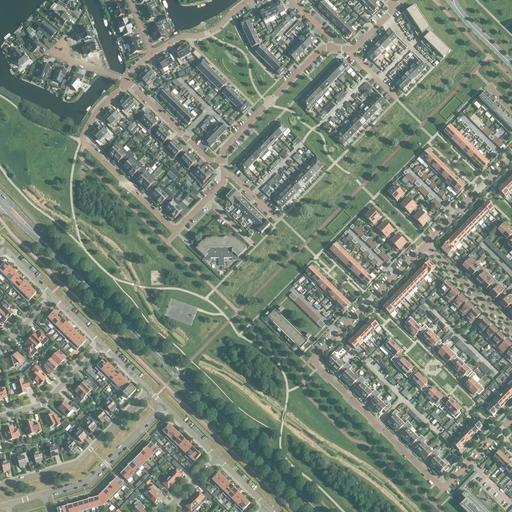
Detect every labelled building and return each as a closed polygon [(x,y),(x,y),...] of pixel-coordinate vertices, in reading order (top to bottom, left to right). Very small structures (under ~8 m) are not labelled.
[(67,6),(68,5),(74,9),(77,4),(73,2),(74,0),(59,0),(59,1),(56,5),(58,6),(66,12),(67,11),(64,10),(67,6)] [(317,8),(321,11),(327,5),(324,1),(324,0),(320,0),(319,1),(322,3),(317,8)] [(371,0),(370,0),(364,6),(368,10),(375,3),(371,0)] [(118,18),(125,15),(124,13),(125,13),(123,9),(122,9),(121,4),(117,6),(116,2),(110,4),(111,9),(114,8),(115,12),(114,12),(116,17),(117,18),(118,18)] [(156,6),(154,2),(147,4),(148,9),(144,11),(148,21),(155,18),(151,8),(156,6)] [(279,14),(288,10),(284,5),(282,6),(280,2),(275,5),(279,14)] [(375,3),(368,10),(373,14),(373,13),(374,14),(376,12),(375,11),(379,7),(375,3)] [(274,16),(279,14),(275,5),(270,7),(274,16)] [(331,9),(327,5),(321,11),(325,15),(331,9)] [(64,14),(66,12),(58,6),(54,11),(55,13),(51,18),(55,21),(54,21),(58,24),(62,27),(62,26),(63,27),(65,24),(67,21),(65,19),(67,17),(64,14)] [(270,7),(265,10),(269,19),(274,16),(270,7)] [(424,20),(421,16),(418,11),(414,7),(403,14),(406,19),(409,24),(412,28),(415,33),(418,37),(430,30),(427,25),(424,20)] [(329,19),(335,12),(331,9),(325,15),(329,19)] [(265,10),(259,12),(264,21),(269,19),(265,10)] [(339,16),(335,12),(329,19),(333,23),(339,16)] [(343,20),(339,16),(333,23),(337,26),(343,20)] [(120,31),(131,27),(130,23),(129,23),(128,20),(123,22),(122,19),(115,22),(116,25),(118,24),(119,27),(118,27),(120,31)] [(250,19),(248,20),(240,24),(243,29),(251,25),(253,24),(250,19)] [(343,20),(337,26),(341,30),(347,24),(343,20)] [(154,35),(166,31),(166,30),(164,31),(161,25),(162,25),(160,22),(159,23),(157,24),(158,26),(152,29),(153,32),(152,32),(154,35)] [(41,39),(44,35),(50,40),(52,37),(51,36),(52,35),(53,35),(52,35),(55,32),(44,23),(41,26),(40,27),(41,28),(39,31),(36,34),(41,39)] [(351,28),(347,24),(341,30),(344,34),(351,28)] [(245,34),(253,30),(251,25),(243,29),(245,34)] [(89,41),(88,38),(90,37),(86,27),(79,30),(80,33),(75,35),(78,41),(83,39),(84,43),(87,42),(89,41)] [(133,31),(131,27),(120,31),(122,35),(123,37),(122,38),(123,41),(129,38),(130,38),(129,35),(133,33),(132,31),(133,31)] [(29,28),(26,30),(32,39),(26,43),(28,45),(27,46),(30,50),(31,50),(33,53),(40,48),(37,44),(38,43),(34,37),(36,35),(29,28)] [(355,32),(351,28),(344,34),(349,38),(352,35),(353,35),(355,33),(354,32),(355,32)] [(256,35),(253,30),(245,34),(247,39),(256,35)] [(166,31),(154,35),(155,39),(157,42),(163,39),(164,42),(169,39),(166,31)] [(310,32),(305,38),(312,45),(318,39),(310,32)] [(398,40),(396,38),(393,36),(390,33),(386,37),(394,45),(398,41),(398,40)] [(425,38),(424,36),(419,40),(421,42),(421,43),(440,62),(450,52),(430,33),(425,38)] [(250,44),(258,40),(256,35),(247,39),(250,44)] [(382,40),(389,47),(390,49),(394,45),(386,37),(382,40)] [(139,45),(137,42),(138,42),(137,38),(130,41),(129,38),(123,41),(122,41),(124,46),(127,44),(129,49),(139,45)] [(312,45),(305,38),(301,42),(308,49),(312,45)] [(95,51),(93,43),(95,42),(94,39),(89,41),(87,42),(87,45),(88,45),(85,46),(81,47),(84,55),(87,54),(87,55),(93,53),(93,52),(95,51)] [(250,44),(252,49),(260,45),(258,40),(250,44)] [(385,51),(389,47),(382,40),(378,44),(385,51)] [(304,53),(308,49),(301,42),(297,46),(304,53)] [(378,44),(374,48),(383,56),(387,52),(385,51),(378,44)] [(129,49),(131,54),(127,55),(129,60),(137,57),(136,54),(142,51),(141,48),(140,48),(139,45),(129,49)] [(188,47),(186,45),(183,47),(183,48),(181,49),(186,57),(191,54),(187,48),(188,47)] [(266,50),(262,46),(256,53),(260,57),(266,50)] [(304,53),(297,46),(293,50),(300,57),(304,53)] [(19,67),(22,64),(23,65),(27,62),(26,61),(27,60),(23,55),(26,53),(22,49),(19,51),(17,48),(11,53),(16,59),(14,61),(19,67)] [(383,56),(374,48),(371,52),(379,60),(383,56)] [(181,49),(179,50),(178,49),(176,51),(176,52),(180,59),(177,60),(180,66),(183,64),(181,60),(186,57),(181,49)] [(266,50),(260,57),(263,60),(270,54),(266,50)] [(293,50),(288,55),(295,62),(300,57),(293,50)] [(196,51),(193,54),(199,60),(202,57),(196,51)] [(379,60),(371,52),(367,56),(375,64),(379,60)] [(270,54),(263,60),(267,64),(274,58),(270,54)] [(169,69),(174,67),(176,69),(178,67),(175,61),(173,63),(168,56),(168,55),(165,57),(166,57),(163,59),(169,69)] [(274,58),(267,64),(271,68),(278,62),(274,58)] [(169,69),(163,59),(161,60),(161,59),(158,61),(159,61),(158,62),(162,69),(160,70),(163,76),(166,74),(163,70),(168,67),(169,69)] [(345,71),(347,72),(351,68),(349,67),(342,60),(338,64),(345,71)] [(415,66),(416,66),(422,72),(426,68),(423,66),(421,63),(419,61),(418,60),(414,64),(415,66)] [(207,66),(203,62),(196,69),(200,73),(207,66)] [(278,62),(271,68),(275,72),(281,65),(278,62)] [(345,71),(338,64),(335,68),(341,75),(345,71)] [(47,67),(42,65),(40,71),(37,69),(34,75),(38,76),(37,78),(44,81),(48,82),(50,77),(49,76),(52,71),(49,69),(50,68),(49,67),(47,67)] [(281,65),(275,72),(279,76),(285,69),(281,65)] [(204,76),(211,70),(207,66),(200,73),(204,76)] [(418,76),(422,72),(416,66),(415,66),(412,70),(418,76)] [(57,82),(60,83),(60,84),(63,77),(64,78),(67,71),(59,68),(58,73),(56,72),(52,81),(53,81),(56,82),(57,83),(57,82)] [(331,72),(338,78),(341,75),(335,68),(331,72)] [(144,74),(153,82),(157,78),(158,80),(160,78),(156,73),(154,75),(148,70),(147,69),(145,71),(146,72),(144,74)] [(204,76),(208,80),(214,74),(211,70),(204,76)] [(418,76),(412,70),(408,73),(415,80),(418,76)] [(327,76),(334,82),(338,78),(331,72),(327,76)] [(404,77),(411,84),(415,80),(408,73),(404,77)] [(72,81),(69,80),(64,92),(65,92),(66,89),(69,90),(70,87),(76,92),(81,85),(79,84),(81,82),(83,77),(75,74),(72,81)] [(153,82),(144,74),(142,76),(141,75),(139,78),(141,80),(148,87),(153,82)] [(212,84),(218,77),(214,74),(208,80),(212,84)] [(407,88),(411,84),(404,77),(403,75),(402,76),(399,79),(407,88)] [(323,80),(330,86),(334,82),(327,76),(323,80)] [(216,88),(222,81),(218,77),(212,84),(216,88)] [(407,88),(399,79),(395,83),(403,92),(407,88)] [(323,80),(320,83),(326,90),(330,86),(323,80)] [(220,92),(226,85),(222,81),(216,88),(220,92)] [(328,92),(326,90),(320,83),(316,87),(322,94),(324,95),(328,92)] [(324,95),(322,94),(316,87),(312,91),(319,98),(320,99),(324,95)] [(226,98),(233,92),(229,88),(222,94),(226,98)] [(170,94),(166,90),(159,97),(162,100),(161,100),(162,100),(162,101),(163,101),(170,94)] [(312,91),(308,95),(315,102),(316,103),(320,99),(319,98),(312,91)] [(170,94),(163,101),(163,102),(164,102),(164,103),(164,102),(167,105),(176,96),(172,92),(170,94)] [(230,102),(237,95),(233,92),(226,98),(230,102)] [(374,100),(381,107),(385,103),(377,94),(373,98),(374,100)] [(487,98),(488,97),(484,94),(478,100),(476,102),(482,107),(483,105),(490,99),(489,99),(487,98)] [(241,99),(237,95),(230,102),(234,106),(241,99)] [(316,103),(315,102),(308,95),(304,99),(311,105),(313,107),(316,103)] [(132,109),(136,105),(138,107),(140,105),(135,100),(133,102),(127,96),(127,97),(126,96),(124,98),(125,99),(123,101),(130,107),(132,109)] [(178,102),(180,100),(176,96),(167,105),(170,108),(171,108),(170,109),(171,109),(178,102)] [(374,100),(373,98),(369,102),(377,111),(381,107),(374,100)] [(238,110),(244,103),(241,99),(234,106),(238,110)] [(311,105),(304,99),(300,103),(303,106),(302,107),(306,111),(307,109),(309,111),(313,107),(311,105)] [(493,103),(493,102),(490,99),(483,105),(488,110),(495,104),(494,104),(493,103)] [(123,101),(121,102),(119,104),(119,105),(125,111),(123,113),(127,117),(130,115),(128,113),(132,109),(130,107),(123,101)] [(178,102),(171,109),(172,109),(171,109),(172,110),(173,110),(175,113),(182,106),(178,102)] [(377,111),(369,102),(365,106),(374,115),(377,111)] [(242,113),(248,107),(244,103),(238,110),(242,113)] [(327,106),(332,111),(336,107),(331,103),(327,106)] [(495,104),(488,110),(489,110),(487,112),(492,117),(500,109),(499,109),(498,108),(498,107),(495,104)] [(178,116),(179,116),(179,117),(186,110),(182,106),(175,113),(178,116)] [(332,111),(327,106),(324,110),(328,114),(332,111)] [(374,115),(365,106),(361,110),(363,112),(370,118),(374,115)] [(492,117),(497,122),(505,114),(504,114),(503,113),(500,109),(492,117)] [(116,121),(115,121),(117,123),(121,119),(123,121),(125,118),(121,114),(118,116),(113,110),(112,111),(112,110),(110,112),(110,113),(109,114),(116,121)] [(183,121),(190,114),(186,110),(179,117),(180,117),(180,118),(181,118),(181,119),(181,118),(183,121)] [(363,112),(359,116),(366,122),(370,118),(363,112)] [(115,121),(116,121),(109,114),(107,116),(106,116),(104,118),(105,118),(104,119),(110,124),(108,126),(113,131),(115,129),(113,127),(117,123),(115,121)] [(136,122),(143,128),(152,119),(148,114),(143,120),(140,118),(136,122)] [(193,120),(194,119),(195,118),(190,114),(183,121),(188,126),(191,123),(190,123),(193,120)] [(359,116),(358,114),(354,118),(355,120),(362,126),(366,122),(359,116)] [(497,122),(502,127),(510,119),(509,119),(508,118),(505,114),(497,122)] [(479,120),(478,118),(476,117),(474,115),(473,115),(470,119),(471,121),(475,124),(479,120)] [(152,119),(143,128),(150,135),(154,131),(152,129),(157,123),(152,119)] [(502,127),(507,132),(511,127),(511,121),(510,119),(502,127)] [(352,123),(358,130),(359,130),(362,126),(355,120),(352,123)] [(280,124),(276,128),(283,134),(288,129),(281,122),(280,124)] [(352,123),(350,122),(346,126),(355,134),(358,130),(352,123)] [(223,135),(226,132),(227,131),(220,124),(216,128),(223,135)] [(97,131),(106,139),(109,135),(111,137),(113,135),(109,130),(107,132),(101,127),(100,126),(98,128),(98,129),(97,131)] [(355,134),(346,126),(342,130),(344,131),(351,138),(355,134)] [(448,136),(454,130),(450,126),(444,132),(448,136)] [(162,128),(157,134),(155,131),(156,131),(156,130),(152,135),(154,137),(153,137),(157,141),(166,132),(162,128)] [(223,135),(216,128),(212,132),(219,139),(220,139),(220,138),(221,138),(223,135)] [(276,128),(272,132),(279,138),(283,134),(276,128)] [(458,134),(454,130),(448,136),(452,140),(458,134)] [(97,131),(95,133),(94,132),(92,134),(93,135),(98,141),(96,143),(101,147),(103,145),(102,144),(106,139),(97,131)] [(344,131),(340,135),(347,142),(351,138),(344,131)] [(157,141),(161,145),(160,146),(163,149),(167,145),(165,142),(171,136),(166,132),(157,141)] [(215,143),(218,140),(219,140),(219,139),(212,132),(208,136),(215,143)] [(272,132),(268,136),(275,142),(279,138),(272,132)] [(340,135),(339,133),(335,137),(334,137),(343,146),(347,142),(340,135)] [(452,140),(456,144),(462,137),(458,134),(452,140)] [(215,143),(208,136),(206,138),(203,136),(202,138),(205,141),(206,142),(208,145),(211,148),(215,143)] [(275,142),(268,136),(264,140),(271,146),(273,148),(277,144),(275,142)] [(466,141),(462,137),(456,144),(459,148),(466,141)] [(271,146),(264,140),(261,143),(267,150),(268,150),(271,146)] [(466,141),(459,148),(463,151),(470,145),(466,141)] [(110,155),(109,155),(113,158),(114,159),(123,149),(117,142),(112,147),(115,149),(113,150),(109,154),(110,155)] [(165,151),(169,155),(178,146),(174,142),(169,147),(167,145),(165,147),(167,149),(165,151)] [(268,150),(267,150),(261,143),(257,147),(264,154),(265,155),(269,151),(268,150)] [(474,149),(470,145),(463,151),(467,155),(474,149)] [(175,158),(177,160),(179,158),(177,155),(182,150),(178,146),(169,155),(174,159),(175,158)] [(265,155),(264,154),(257,147),(253,151),(260,158),(262,159),(265,155)] [(123,149),(114,159),(118,163),(124,157),(126,160),(132,154),(129,151),(127,153),(123,149)] [(304,153),(309,157),(313,154),(308,149),(304,153)] [(471,159),(477,152),(474,149),(467,155),(471,159)] [(419,158),(424,163),(432,155),(428,150),(424,154),(423,153),(419,158)] [(156,157),(149,151),(147,153),(153,160),(156,157)] [(253,151),(249,155),(256,161),(260,158),(253,151)] [(481,156),(477,152),(471,159),(475,163),(481,156)] [(183,167),(192,158),(188,153),(182,160),(179,158),(177,160),(184,166),(183,167)] [(138,163),(137,162),(133,158),(135,157),(132,154),(127,160),(129,163),(123,168),(128,173),(138,163)] [(249,155),(246,159),(252,165),(256,161),(249,155)] [(436,159),(432,155),(424,163),(428,167),(436,159)] [(485,160),(481,156),(475,163),(479,167),(485,160)] [(320,170),(324,165),(315,157),(311,162),(313,163),(320,170)] [(192,158),(183,167),(187,171),(188,170),(190,172),(193,170),(191,168),(196,162),(192,158)] [(246,159),(242,163),(249,169),(252,165),(246,159)] [(440,163),(436,159),(428,167),(432,171),(440,163)] [(489,164),(485,160),(479,167),(483,170),(489,164)] [(128,173),(132,177),(132,176),(132,177),(138,171),(140,173),(144,169),(142,167),(143,166),(138,162),(137,162),(138,163),(128,173)] [(249,169),(242,163),(238,167),(245,173),(246,175),(250,171),(249,169)] [(320,170),(313,163),(309,167),(316,174),(320,170)] [(437,175),(438,173),(444,167),(440,163),(432,171),(437,175)] [(312,177),(316,174),(309,167),(307,165),(303,169),(312,177)] [(190,174),(196,181),(206,171),(205,171),(206,170),(202,167),(196,172),(194,170),(190,174)] [(438,173),(442,177),(449,171),(444,167),(438,173)] [(312,177),(303,169),(300,173),(308,181),(312,177)] [(152,177),(145,170),(141,174),(143,176),(138,182),(138,183),(141,186),(142,186),(152,177)] [(207,172),(206,171),(196,181),(201,185),(200,186),(202,189),(207,183),(205,181),(210,176),(210,175),(207,172)] [(453,175),(449,171),(442,177),(446,181),(453,175)] [(300,173),(296,177),(304,185),(308,181),(300,173)] [(450,185),(457,179),(453,175),(446,181),(450,185)] [(142,186),(147,191),(152,185),(154,187),(158,183),(152,177),(142,186)] [(304,185),(296,177),(292,181),(301,189),(304,185)] [(461,183),(457,179),(450,185),(449,186),(453,191),(461,183)] [(113,184),(120,190),(122,187),(115,181),(113,184)] [(292,181),(288,185),(297,193),(301,189),(292,181)] [(465,187),(461,183),(453,191),(457,195),(460,192),(461,193),(465,189),(464,188),(465,187)] [(502,187),(510,194),(509,193),(511,190),(511,188),(506,183),(502,187)] [(166,190),(159,184),(155,188),(157,190),(152,196),(156,200),(166,190)] [(392,198),(400,190),(396,186),(395,186),(393,184),(390,187),(392,190),(388,193),(392,197),(392,198)] [(265,187),(261,190),(266,195),(271,190),(269,188),(266,185),(265,187)] [(297,193),(288,185),(285,188),(293,197),(297,193)] [(499,194),(502,196),(503,196),(506,198),(510,194),(502,187),(498,191),(500,193),(499,194)] [(285,188),(281,192),(289,201),(293,197),(285,188)] [(157,201),(160,205),(160,204),(161,205),(166,199),(168,201),(173,196),(167,189),(166,190),(156,200),(157,201)] [(400,190),(392,198),(393,198),(397,202),(401,198),(403,200),(406,197),(404,195),(405,193),(401,189),(400,190)] [(241,197),(235,191),(227,199),(233,205),(234,204),(240,198),(241,197)] [(289,201),(281,192),(277,196),(286,205),(289,201)] [(277,196),(273,200),(281,209),(286,205),(277,196)] [(405,210),(412,203),(414,202),(409,197),(408,199),(406,197),(403,200),(405,202),(401,206),(405,210)] [(166,210),(171,214),(180,204),(174,198),(169,202),(171,204),(166,210)] [(234,204),(237,208),(244,202),(240,198),(234,204)] [(180,204),(171,214),(171,215),(174,218),(175,218),(180,213),(184,216),(190,210),(182,202),(180,204)] [(247,205),(244,202),(237,208),(241,212),(247,205)] [(487,202),(483,206),(491,214),(494,210),(492,207),(493,206),(490,203),(489,204),(487,202)] [(413,211),(415,213),(419,210),(412,203),(405,210),(406,210),(410,214),(413,211)] [(251,209),(247,205),(241,212),(245,215),(251,209)] [(479,210),(486,217),(489,213),(490,214),(491,214),(483,206),(479,210)] [(245,215),(249,219),(255,213),(251,209),(245,215)] [(376,214),(376,215),(377,213),(376,213),(375,212),(374,212),(372,210),(368,214),(366,212),(363,215),(365,217),(363,219),(368,223),(376,214)] [(421,212),(419,210),(415,213),(418,215),(414,218),(418,223),(417,224),(425,216),(421,212)] [(479,210),(476,214),(482,221),(486,217),(479,210)] [(249,219),(253,223),(259,216),(255,213),(249,219)] [(376,214),(368,223),(372,227),(374,225),(376,228),(379,225),(378,225),(376,223),(379,220),(380,219),(376,215),(376,214)] [(428,225),(433,221),(427,214),(425,216),(417,224),(418,223),(423,227),(426,223),(428,225)] [(472,218),(478,224),(482,221),(476,214),(472,218)] [(256,227),(263,220),(259,216),(253,223),(256,227)] [(472,218),(468,222),(475,228),(478,224),(472,218)] [(263,220),(256,227),(255,227),(262,234),(270,225),(264,219),(263,220)] [(464,226),(471,232),(475,228),(468,222),(464,226)] [(379,225),(376,228),(378,230),(376,231),(380,236),(389,227),(384,223),(381,227),(379,225)] [(500,224),(496,228),(503,235),(509,228),(505,224),(502,227),(500,224)] [(464,226),(461,230),(467,236),(471,232),(464,226)] [(389,227),(380,236),(385,240),(386,238),(388,240),(389,240),(392,237),(391,237),(389,235),(393,231),(389,227)] [(511,231),(509,228),(503,235),(509,241),(511,237),(511,236),(511,235),(511,234),(511,231)] [(457,233),(463,240),(467,236),(461,230),(457,233)] [(457,233),(453,237),(459,244),(463,240),(457,233)] [(392,237),(389,240),(391,242),(389,244),(393,248),(402,239),(402,240),(397,235),(394,239),(392,237)] [(449,241),(456,248),(459,244),(453,237),(449,241)] [(203,241),(198,247),(199,247),(196,250),(205,258),(206,260),(206,261),(205,261),(211,261),(211,259),(219,259),(219,266),(224,266),(224,259),(232,258),(232,261),(238,261),(236,261),(236,259),(238,258),(247,249),(244,247),(245,246),(240,241),(239,242),(236,239),(236,238),(236,239),(231,239),(231,238),(224,238),(224,239),(218,239),(218,238),(211,238),(211,239),(207,239),(206,239),(203,242),(203,241)] [(402,239),(393,248),(398,252),(399,251),(401,253),(402,253),(405,250),(402,248),(406,244),(402,240),(402,239)] [(449,241),(445,245),(452,251),(456,248),(449,241)] [(330,250),(334,254),(340,248),(341,248),(342,247),(338,242),(336,244),(335,243),(333,245),(334,246),(330,250)] [(441,249),(446,253),(448,255),(452,251),(445,245),(441,249)] [(344,252),(341,248),(340,248),(334,254),(338,258),(344,252)] [(349,256),(350,255),(346,250),(344,252),(338,258),(342,262),(349,256)] [(470,255),(465,260),(468,262),(463,267),(465,268),(464,269),(467,272),(477,262),(476,263),(471,259),(472,258),(470,255)] [(353,260),(349,256),(342,262),(346,266),(353,260)] [(357,264),(353,260),(346,266),(350,270),(357,264)] [(0,263),(0,276),(9,267),(2,261),(0,263)] [(425,266),(431,273),(435,268),(429,262),(425,266)] [(477,262),(467,272),(468,272),(469,273),(472,276),(477,271),(479,274),(484,269),(477,262)] [(361,268),(357,264),(350,270),(355,274),(361,268)] [(378,267),(376,269),(381,274),(383,272),(385,270),(383,268),(380,265),(378,267)] [(355,274),(359,278),(365,272),(366,271),(367,271),(362,266),(361,268),(355,274)] [(425,266),(421,270),(427,276),(431,273),(425,266)] [(4,280),(6,278),(12,271),(9,267),(0,276),(4,280)] [(308,279),(316,271),(312,267),(304,275),(308,279)] [(484,269),(479,274),(481,276),(477,281),(479,282),(478,283),(481,286),(491,276),(484,269)] [(417,274),(424,280),(427,276),(421,270),(417,274)] [(6,278),(10,282),(16,275),(12,271),(6,278)] [(320,275),(316,271),(308,279),(312,283),(314,281),(313,281),(320,275)] [(366,271),(365,272),(359,278),(363,282),(369,276),(370,275),(366,271)] [(424,280),(417,274),(413,278),(420,284),(424,280)] [(20,279),(16,275),(10,282),(13,286),(20,279)] [(317,285),(323,278),(322,277),(320,275),(313,281),(314,281),(312,283),(315,286),(317,285)] [(373,280),(369,276),(363,282),(367,287),(368,285),(369,286),(373,283),(372,282),(373,280)] [(493,287),(498,283),(491,276),(481,286),(482,285),(483,286),(482,287),(486,290),(491,285),(493,287)] [(327,282),(323,278),(317,285),(315,286),(319,290),(327,282)] [(420,284),(413,278),(409,282),(416,288),(420,284)] [(12,287),(16,291),(24,283),(20,279),(13,286),(12,287)] [(331,286),(327,282),(319,290),(323,294),(325,293),(325,292),(331,286)] [(416,288),(409,282),(406,285),(412,292),(416,288)] [(28,286),(24,283),(16,291),(19,295),(28,286)] [(443,288),(440,285),(436,290),(443,297),(444,295),(444,296),(447,292),(452,287),(449,284),(448,285),(447,283),(443,288)] [(498,283),(493,287),(495,290),(491,294),(493,296),(492,296),(495,299),(505,290),(498,283)] [(406,285),(402,289),(408,296),(412,292),(406,285)] [(32,290),(28,286),(19,295),(23,299),(32,290)] [(325,292),(325,293),(329,296),(335,290),(331,286),(325,292)] [(398,293),(405,299),(408,296),(402,289),(398,293)] [(36,294),(32,290),(23,299),(27,302),(27,303),(36,294)] [(339,294),(335,290),(329,296),(327,298),(331,302),(332,301),(339,294)] [(444,295),(443,297),(450,304),(451,302),(454,299),(459,294),(456,291),(455,292),(454,290),(450,295),(447,292),(444,296),(444,295)] [(289,297),(294,302),(297,298),(293,294),(293,293),(292,293),(289,297)] [(398,293),(394,297),(401,303),(405,299),(398,293)] [(336,305),(337,304),(343,297),(339,294),(332,301),(336,305)] [(510,304),(511,305),(511,296),(510,295),(501,305),(504,308),(505,307),(506,309),(510,304)] [(347,301),(343,297),(337,304),(340,307),(347,301)] [(391,301),(397,307),(401,303),(394,297),(391,301)] [(451,302),(450,304),(457,311),(458,309),(461,306),(466,301),(463,298),(462,298),(461,297),(456,301),(454,299),(451,302)] [(3,307),(0,310),(8,319),(13,314),(8,309),(11,306),(5,301),(1,305),(3,307)] [(340,307),(339,309),(343,313),(351,305),(347,301),(340,307)] [(391,301),(387,305),(393,311),(394,311),(397,307),(391,301)] [(458,309),(457,311),(464,317),(465,316),(468,313),(473,308),(470,305),(469,305),(468,304),(463,308),(461,306),(458,309)] [(394,311),(393,311),(387,305),(383,308),(385,310),(384,311),(387,314),(388,313),(391,316),(395,311),(394,311)] [(0,319),(4,323),(8,319),(0,310),(0,319)] [(46,320),(49,324),(58,316),(52,310),(47,314),(50,316),(45,320),(46,320)] [(273,324),(281,316),(275,311),(271,315),(268,312),(264,315),(273,324)] [(437,319),(430,311),(427,315),(434,322),(437,319)] [(465,316),(464,317),(471,324),(480,315),(477,312),(476,312),(475,311),(470,315),(468,313),(465,316)] [(49,324),(53,328),(55,326),(62,320),(58,316),(49,324)] [(281,316),(273,324),(279,329),(286,321),(281,316)] [(405,328),(410,332),(417,325),(410,318),(405,323),(407,325),(405,328)] [(57,332),(59,330),(66,323),(62,320),(55,326),(53,328),(57,332)] [(322,329),(326,325),(325,325),(320,320),(317,324),(322,329)] [(374,330),(375,331),(379,327),(377,325),(377,324),(374,321),(374,322),(372,320),(368,324),(374,330)] [(485,335),(488,332),(485,330),(490,325),(488,324),(489,323),(486,320),(476,330),(483,337),(485,335)] [(279,329),(284,334),(291,327),(286,321),(279,329)] [(69,327),(66,323),(59,330),(57,332),(61,336),(69,327)] [(368,324),(364,328),(371,334),(374,330),(368,324)] [(420,331),(422,334),(428,328),(425,325),(422,329),(417,325),(410,332),(414,337),(420,331)] [(69,327),(61,336),(65,339),(67,338),(66,338),(73,331),(69,327)] [(284,334),(289,340),(297,332),(291,327),(284,334)] [(485,335),(483,337),(490,344),(492,342),(495,339),(492,337),(497,332),(495,331),(496,330),(493,327),(488,332),(485,335)] [(360,332),(367,338),(371,334),(364,328),(360,332)] [(428,344),(435,337),(436,336),(429,329),(423,334),(426,337),(423,339),(428,344)] [(69,343),(70,341),(77,335),(73,331),(66,338),(67,338),(65,339),(69,343)] [(289,340),(295,345),(302,337),(297,332),(289,340)] [(360,332),(357,336),(363,342),(367,338),(360,332)] [(31,336),(29,338),(37,346),(40,343),(42,345),(45,343),(48,340),(40,333),(37,337),(35,334),(32,337),(31,336)] [(495,339),(492,342),(490,344),(497,351),(499,349),(502,346),(499,344),(504,339),(502,338),(503,337),(500,334),(495,339)] [(81,338),(77,335),(70,341),(69,343),(73,347),(74,345),(81,338)] [(357,336),(353,339),(359,346),(363,342),(357,336)] [(311,346),(308,343),(302,337),(295,345),(303,353),(311,346)] [(435,337),(428,344),(433,348),(435,346),(437,348),(442,344),(435,337)] [(32,357),(34,355),(33,354),(37,351),(35,349),(37,346),(29,338),(27,340),(28,341),(26,344),(28,346),(24,349),(32,357)] [(76,351),(77,351),(85,342),(81,338),(74,345),(73,347),(76,351)] [(359,346),(353,339),(349,343),(355,350),(359,346)] [(389,353),(396,346),(392,341),(389,344),(387,341),(382,346),(389,353)] [(499,349),(497,351),(504,357),(506,356),(509,353),(506,350),(511,346),(509,344),(510,344),(507,341),(502,346),(499,349)] [(450,351),(443,344),(438,349),(441,351),(438,354),(443,358),(450,351)] [(463,344),(459,349),(463,353),(464,352),(468,348),(463,344)] [(401,351),(396,346),(389,353),(394,357),(391,361),(393,363),(398,359),(395,356),(401,351)] [(336,353),(340,357),(345,351),(342,348),(336,353)] [(450,351),(443,358),(448,363),(450,361),(452,363),(458,357),(450,350),(450,351)] [(62,364),(62,363),(66,358),(59,351),(51,359),(58,366),(59,365),(60,366),(62,364)] [(13,368),(13,367),(18,363),(19,364),(24,360),(17,353),(12,357),(13,358),(11,359),(10,359),(4,360),(7,370),(13,368)] [(339,362),(340,361),(336,357),(337,355),(334,353),(329,358),(331,361),(328,364),(332,369),(339,362)] [(107,364),(101,358),(97,362),(99,364),(95,369),(99,373),(107,364)] [(453,368),(458,373),(466,365),(459,358),(453,364),(456,366),(453,368)] [(51,359),(42,368),(50,375),(54,370),(55,370),(57,369),(57,367),(58,366),(51,359)] [(393,365),(400,372),(408,364),(403,359),(401,362),(399,359),(393,365)] [(344,366),(339,362),(332,369),(333,369),(333,370),(335,373),(336,372),(337,373),(342,368),(345,370),(349,365),(347,363),(344,366)] [(102,376),(103,376),(111,368),(107,364),(99,373),(97,374),(101,378),(102,376)] [(400,372),(407,379),(413,373),(410,371),(413,369),(408,364),(400,372)] [(349,365),(345,370),(347,372),(342,378),(343,379),(343,380),(346,383),(353,375),(353,376),(354,375),(349,370),(352,368),(351,367),(349,365)] [(473,372),(466,365),(458,373),(463,378),(465,375),(467,378),(473,372)] [(43,382),(43,381),(45,380),(38,373),(41,370),(36,366),(32,370),(34,373),(34,375),(31,378),(39,386),(41,384),(42,384),(43,383),(43,382)] [(107,380),(108,379),(108,378),(115,372),(111,368),(103,376),(107,380)] [(115,372),(108,378),(108,379),(107,380),(110,384),(112,382),(119,375),(115,372)] [(473,379),(476,375),(473,373),(468,378),(470,381),(465,386),(469,391),(477,383),(473,379)] [(409,379),(416,386),(423,379),(418,374),(416,376),(414,374),(409,379)] [(122,379),(119,375),(112,382),(110,384),(114,388),(122,379)] [(356,381),(359,384),(363,379),(361,377),(358,380),(353,376),(353,375),(346,383),(349,386),(349,385),(351,387),(356,381)] [(114,388),(116,386),(120,390),(126,383),(122,379),(114,388)] [(359,384),(361,386),(356,392),(357,393),(357,394),(360,397),(368,388),(363,384),(366,381),(363,379),(359,384)] [(377,379),(375,381),(382,388),(384,385),(377,379)] [(423,379),(416,386),(423,393),(428,388),(425,386),(428,383),(423,379)] [(23,381),(15,383),(18,395),(26,393),(25,389),(29,388),(27,381),(23,383),(23,381)] [(80,385),(79,387),(87,395),(91,390),(92,391),(93,390),(95,391),(98,388),(92,382),(87,386),(84,383),(82,385),(80,385)] [(130,387),(126,383),(120,390),(123,393),(122,395),(130,387)] [(484,390),(477,383),(469,391),(474,396),(476,393),(479,396),(484,390)] [(83,399),(87,395),(79,387),(77,388),(77,390),(75,392),(78,395),(73,401),(78,405),(83,400),(83,399)] [(135,392),(134,391),(130,387),(122,395),(128,400),(135,392)] [(373,393),(368,388),(360,397),(363,400),(363,399),(365,401),(370,395),(373,398),(377,393),(375,390),(373,393)] [(431,400),(438,393),(433,389),(431,391),(429,389),(424,393),(431,400)] [(508,401),(509,401),(511,397),(511,396),(505,390),(502,394),(508,401)] [(373,398),(375,400),(370,405),(371,406),(370,407),(373,410),(374,409),(374,410),(382,402),(377,398),(380,395),(382,393),(379,391),(377,393),(373,398)] [(442,398),(438,393),(431,400),(430,401),(437,408),(443,403),(440,400),(442,398)] [(505,405),(508,401),(502,394),(498,398),(505,405)] [(104,406),(103,407),(105,409),(106,408),(110,412),(111,412),(112,413),(114,411),(113,410),(115,407),(113,405),(115,403),(109,397),(103,403),(105,405),(104,406)] [(505,405),(498,398),(494,402),(501,409),(505,405)] [(449,412),(456,405),(451,400),(446,406),(443,404),(439,408),(442,411),(444,408),(449,413),(449,412)] [(488,405),(497,413),(501,409),(494,402),(493,400),(488,405)] [(69,407),(65,403),(58,409),(66,417),(72,410),(72,409),(73,408),(77,411),(80,409),(73,402),(71,405),(69,407)] [(382,402),(374,410),(375,411),(377,414),(378,413),(379,414),(384,409),(387,411),(391,407),(389,404),(387,407),(382,402)] [(449,412),(456,419),(461,414),(458,412),(461,409),(456,405),(449,412)] [(484,409),(492,416),(493,417),(497,413),(488,405),(484,409)] [(101,422),(102,423),(104,421),(103,420),(105,417),(103,415),(105,413),(99,407),(93,413),(95,415),(94,416),(93,417),(96,419),(97,418),(101,422)] [(392,427),(393,428),(400,420),(396,416),(398,413),(396,411),(391,415),(393,418),(388,423),(389,424),(389,425),(391,428),(392,427)] [(53,418),(52,415),(44,419),(49,428),(54,426),(55,428),(61,425),(56,417),(53,418)] [(91,432),(92,433),(94,431),(93,430),(96,427),(93,425),(96,423),(89,417),(83,423),(86,425),(84,426),(85,426),(84,427),(86,429),(87,428),(91,432)] [(470,423),(478,431),(482,427),(474,419),(470,423)] [(400,420),(393,428),(393,429),(396,432),(396,431),(397,432),(403,427),(405,429),(410,425),(407,422),(405,424),(400,420)] [(449,422),(444,428),(446,430),(452,425),(449,422)] [(33,426),(32,423),(24,425),(27,436),(35,434),(35,433),(37,433),(41,432),(39,424),(35,425),(33,426)] [(163,432),(167,436),(174,429),(167,423),(163,428),(165,430),(163,432)] [(468,429),(474,436),(478,431),(470,423),(466,428),(467,429),(468,429)] [(412,427),(410,425),(405,429),(407,432),(402,437),(404,438),(403,439),(406,442),(414,434),(410,429),(412,427)] [(81,442),(86,437),(84,435),(86,433),(80,427),(74,433),(76,435),(75,436),(74,437),(76,439),(77,438),(81,442)] [(14,431),(13,428),(3,431),(4,432),(0,433),(2,440),(6,439),(7,442),(16,439),(16,438),(20,437),(18,430),(14,431)] [(174,429),(167,436),(166,438),(169,441),(177,433),(174,429)] [(464,433),(470,439),(474,436),(468,429),(467,429),(464,433)] [(177,433),(169,441),(173,445),(181,437),(177,433)] [(470,439),(464,433),(460,437),(467,443),(470,439)] [(417,441),(419,443),(424,438),(421,436),(419,438),(414,434),(406,442),(409,445),(410,445),(411,446),(417,441)] [(75,451),(74,450),(76,447),(74,445),(76,443),(70,437),(64,443),(66,445),(65,446),(64,447),(66,449),(67,448),(69,450),(68,451),(70,453),(71,452),(73,453),(75,451)] [(177,449),(178,448),(185,441),(181,437),(173,445),(177,449)] [(467,443),(460,437),(456,441),(463,447),(467,443)] [(421,445),(420,446),(416,451),(418,452),(417,453),(420,456),(427,448),(428,448),(424,443),(426,441),(424,438),(419,443),(421,445)] [(178,448),(182,451),(189,444),(185,441),(178,448)] [(463,447),(456,441),(452,445),(459,451),(463,447)] [(48,453),(50,453),(51,458),(58,456),(57,453),(60,452),(58,444),(50,446),(50,449),(49,450),(47,450),(48,453)] [(155,455),(159,451),(151,444),(147,448),(155,455)] [(193,448),(189,444),(182,451),(186,455),(193,448)] [(143,451),(143,452),(150,458),(154,454),(155,455),(147,448),(143,451)] [(185,457),(189,460),(197,452),(193,448),(186,455),(185,457)] [(428,448),(427,448),(420,456),(423,459),(424,458),(425,460),(431,454),(433,457),(438,452),(435,450),(432,453),(428,448)] [(36,463),(36,464),(39,463),(38,462),(42,461),(41,458),(44,457),(43,451),(39,452),(38,449),(34,451),(34,453),(33,454),(33,455),(31,455),(32,458),(34,457),(35,463),(36,463)] [(150,458),(143,452),(140,456),(147,463),(146,462),(150,458)] [(201,456),(197,452),(189,460),(193,464),(201,456)] [(434,468),(435,469),(442,461),(438,457),(440,454),(438,452),(433,457),(435,459),(430,464),(431,466),(433,469),(434,468)] [(493,458),(498,463),(504,456),(500,452),(493,458)] [(25,463),(28,462),(26,453),(18,456),(18,458),(17,459),(15,460),(16,463),(18,462),(19,468),(20,467),(20,469),(23,468),(22,467),(26,466),(25,463)] [(136,459),(143,467),(147,463),(140,456),(136,459)] [(498,463),(501,467),(508,460),(504,456),(498,463)] [(140,470),(139,470),(142,466),(143,467),(136,459),(132,463),(140,471),(140,470)] [(3,472),(10,470),(9,467),(12,466),(10,461),(7,462),(7,460),(2,461),(2,463),(1,464),(0,464),(0,466),(0,467),(2,467),(3,472)] [(501,467),(505,470),(511,464),(508,460),(501,467)] [(442,461),(435,469),(439,474),(443,470),(445,472),(451,467),(448,464),(447,466),(442,461)] [(128,467),(136,474),(140,471),(132,463),(128,466),(128,467)] [(136,474),(128,467),(125,471),(132,478),(136,474)] [(132,478),(125,471),(121,475),(127,482),(131,478),(132,478)] [(168,476),(175,483),(182,476),(177,471),(173,474),(172,473),(169,476),(168,476)] [(213,476),(215,478),(212,481),(216,484),(223,478),(217,472),(213,476)] [(168,489),(175,483),(168,476),(161,484),(158,482),(155,484),(157,486),(160,488),(161,490),(165,486),(168,489)] [(120,489),(121,490),(125,486),(118,478),(114,482),(120,489)] [(219,490),(220,488),(227,481),(223,478),(216,484),(215,486),(219,490)] [(220,488),(224,492),(231,485),(227,481),(220,488)] [(116,493),(117,493),(121,490),(120,489),(114,482),(109,485),(110,486),(116,493)] [(151,500),(154,503),(156,502),(157,502),(159,500),(159,499),(155,495),(159,491),(153,485),(148,491),(150,493),(146,497),(150,501),(151,500)] [(226,497),(234,489),(231,485),(224,492),(222,493),(226,497)] [(110,486),(106,490),(113,496),(113,497),(117,493),(116,493),(110,486)] [(461,487),(456,492),(465,500),(469,496),(461,487)] [(238,493),(234,489),(226,497),(230,501),(232,500),(238,493)] [(109,500),(110,501),(113,497),(113,496),(106,490),(102,494),(109,500)] [(211,501),(213,499),(206,492),(203,496),(204,498),(205,498),(206,500),(208,498),(211,501)] [(204,498),(203,496),(200,493),(193,500),(199,506),(200,507),(199,506),(205,499),(206,500),(205,498),(204,498)] [(238,493),(232,500),(235,503),(242,497),(238,493)] [(109,500),(102,494),(98,498),(103,506),(109,500),(109,501),(110,501),(109,500)] [(465,500),(459,506),(464,511),(465,511),(476,502),(469,496),(465,500)] [(235,503),(239,507),(246,500),(242,497),(235,503)] [(103,506),(98,498),(93,499),(96,508),(103,506)] [(88,500),(88,501),(91,510),(96,508),(93,499),(88,500)] [(199,506),(193,500),(186,507),(189,510),(191,511),(192,511),(199,506),(200,507),(199,506)] [(238,509),(241,511),(242,511),(250,504),(246,500),(239,507),(238,509)] [(134,505),(136,506),(134,508),(134,509),(135,509),(133,511),(144,511),(142,510),(142,509),(144,507),(138,501),(134,505)] [(477,511),(482,508),(476,502),(465,511),(477,511)]
